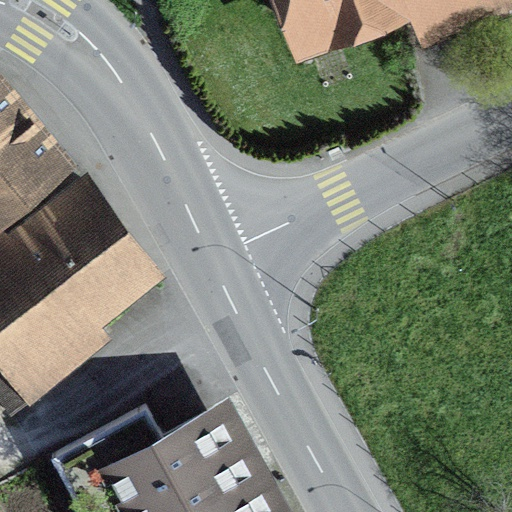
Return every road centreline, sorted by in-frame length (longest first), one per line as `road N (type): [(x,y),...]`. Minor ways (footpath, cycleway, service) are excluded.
road 1 (residential): [(209,263),(511,112)]
road 2 (tertiary): [(209,263),(113,80),(79,37),(23,0)]
road 3 (tertiary): [(341,511),(209,263)]
